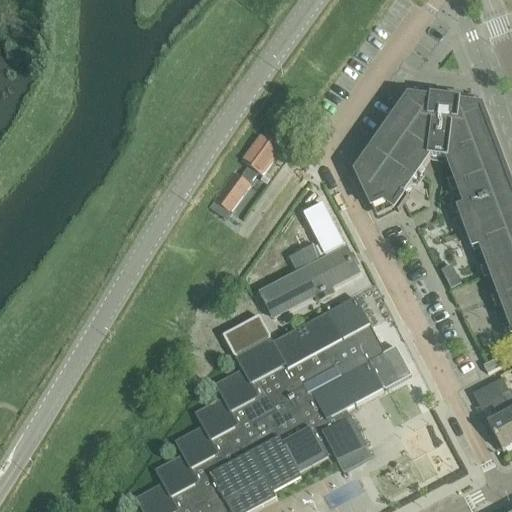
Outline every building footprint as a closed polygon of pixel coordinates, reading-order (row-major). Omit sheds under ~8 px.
[(480,251),(490,279),(511,335),(511,189),(479,102),(447,98),(415,94),(357,176),(373,211),(385,206),(395,213),(419,179),(431,162),(439,163),(445,163),(447,163),(464,209),(457,212),(473,254),(480,251)] [(215,203),(210,210),(226,222),(231,215),(251,188),(250,188),(258,177),(262,180),(281,152),(274,147),(283,134),(272,127),(263,140),(244,166),(249,170),(240,181),(234,177),(215,203)] [(299,278),(260,297),(274,323),(316,301),(319,307),(335,298),(332,292),(360,278),(347,252),(346,253),(344,250),(345,249),(326,213),(307,223),(320,250),(316,252),(315,250),(291,263),(299,278)] [(457,278),(446,283),(451,293),(462,287),(457,278)] [(140,511),(262,511),(277,504),(274,498),(302,483),(299,478),(334,459),(338,467),(367,451),(368,451),(348,415),(356,411),(375,400),(385,395),(412,380),(412,379),(410,375),(398,354),(397,351),(386,357),(367,322),(358,307),(356,303),(341,312),(277,346),(274,348),(272,343),(260,320),(242,330),(224,340),(229,351),(243,376),(216,390),(223,404),(196,418),(203,432),(176,447),(184,461),(156,476),(163,489),(136,504),(140,511)] [(501,371),(501,370),(497,362),(484,369),(488,378),(501,371)] [(494,388),(511,420),(511,399),(510,395),(509,395),(503,383),(494,388)] [(503,455),(511,450),(511,420),(494,388),(473,399),(480,411),(490,406),(498,421),(488,427),(503,455)] [(367,451),(338,467),(344,477),(372,461),(367,451)]
